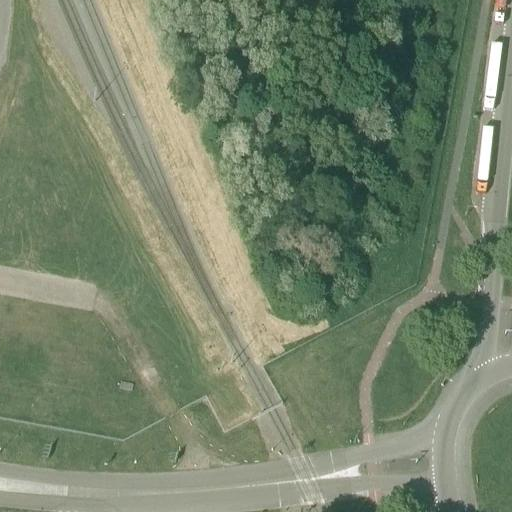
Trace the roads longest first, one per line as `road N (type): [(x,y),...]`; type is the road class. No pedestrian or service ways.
road 1 (unclassified): [(0,487),(114,497),(306,479)]
road 2 (secondary): [(511,99),(481,381)]
road 3 (track): [(222,489),(146,374),(127,327),(89,298)]
road 4 (unclassified): [(451,433),(306,479)]
road 5 (unclassified): [(306,479),(453,496)]
